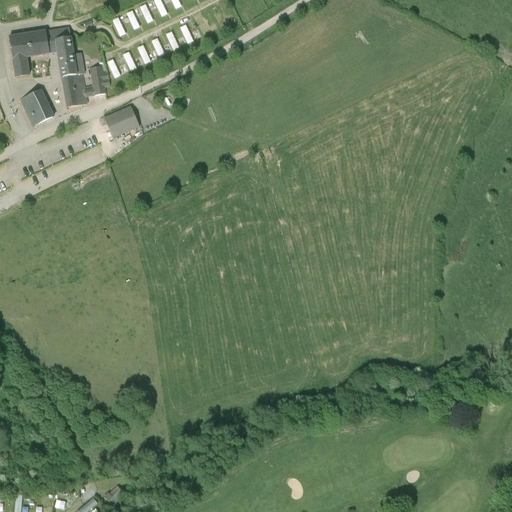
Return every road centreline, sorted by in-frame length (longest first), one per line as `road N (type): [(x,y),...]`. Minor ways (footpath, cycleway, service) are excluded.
road 1 (track): [(303,0),(140,89)]
road 2 (unclassified): [(0,155),(140,89)]
